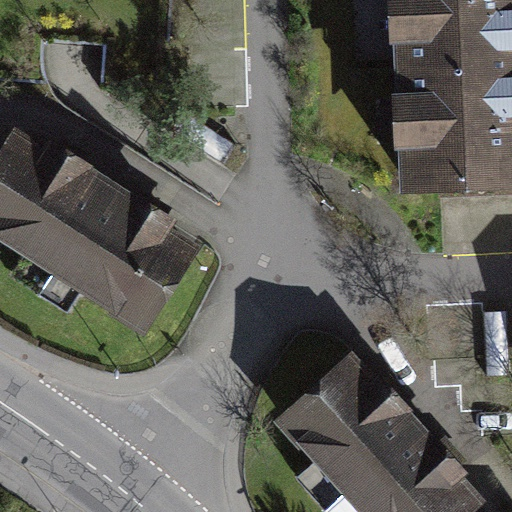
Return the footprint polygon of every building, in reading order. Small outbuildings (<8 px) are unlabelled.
[(511,0),(407,0),(416,197),(511,193),(511,0)] [(0,158),(0,241),(51,273),(105,188),(16,133),(0,158)] [(105,188),(51,273),(136,327),(190,241),(105,188)] [(375,495),(467,433),(416,356),(323,417),(375,495)] [(511,500),(467,433),(375,495),(386,511),(507,511),(511,509),(511,500)]
